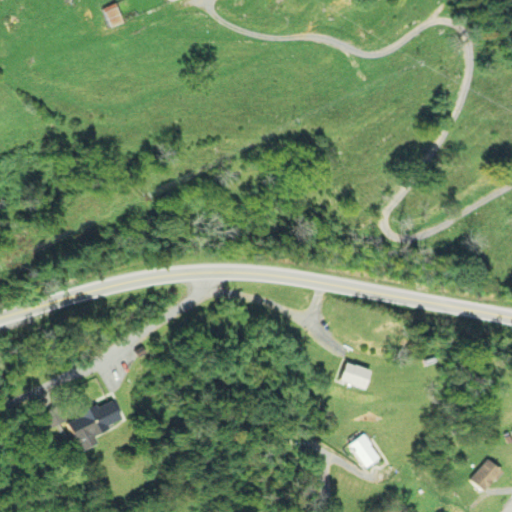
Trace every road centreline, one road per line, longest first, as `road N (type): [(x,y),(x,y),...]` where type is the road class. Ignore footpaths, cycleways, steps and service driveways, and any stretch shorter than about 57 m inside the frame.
road 1 (primary): [(511,324),(245,278),(194,279),(0,327)]
road 2 (residential): [(210,279),(127,348),(0,409)]
